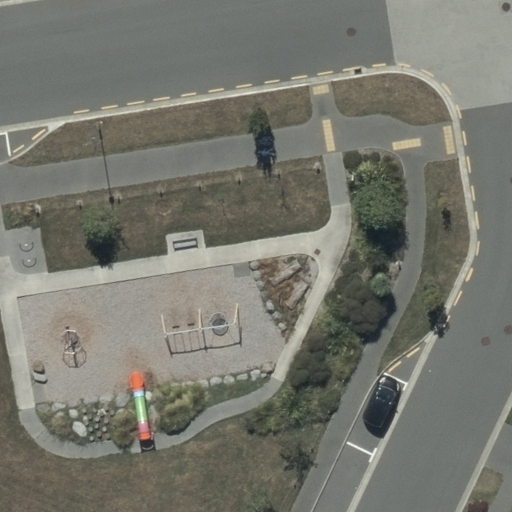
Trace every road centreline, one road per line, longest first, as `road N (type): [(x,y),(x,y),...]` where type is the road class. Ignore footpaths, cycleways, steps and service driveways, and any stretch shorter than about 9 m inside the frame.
road 1 (residential): [(395,0),(0,62)]
road 2 (residential): [(511,264),(397,511)]
road 3 (residential): [(483,0),(511,173)]
